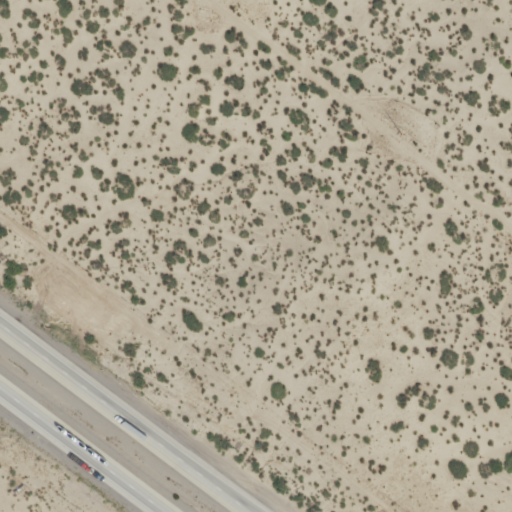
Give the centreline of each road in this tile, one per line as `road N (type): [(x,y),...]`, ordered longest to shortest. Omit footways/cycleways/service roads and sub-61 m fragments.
road 1 (motorway): [(246,511),(0,327)]
road 2 (motorway): [(0,390),(159,511)]
